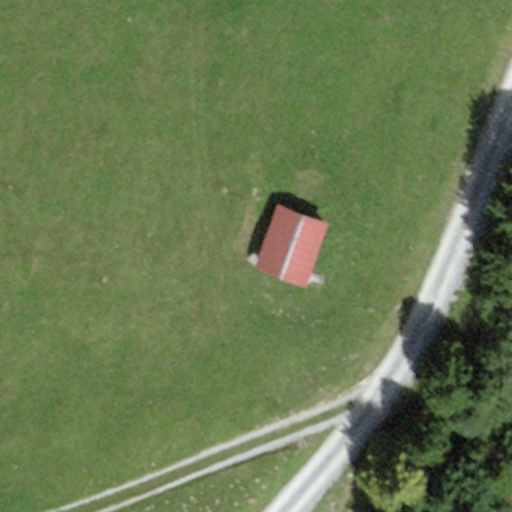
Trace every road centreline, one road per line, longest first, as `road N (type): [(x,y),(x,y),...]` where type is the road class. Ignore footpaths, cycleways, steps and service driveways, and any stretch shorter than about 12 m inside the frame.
road 1 (track): [(511,117),(418,348),(301,511)]
road 2 (track): [(74,511),(365,422)]
